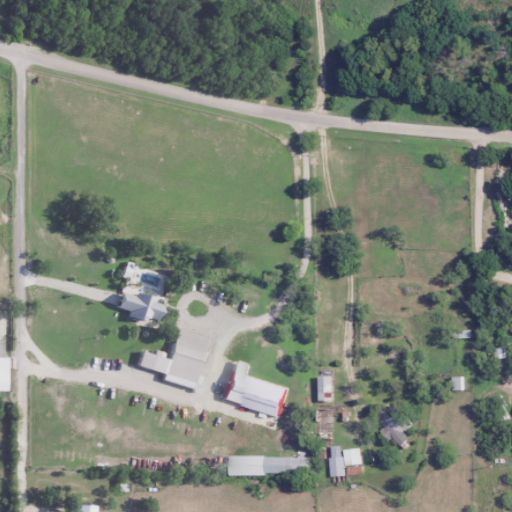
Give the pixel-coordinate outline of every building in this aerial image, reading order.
[(121,291),(115,311),(156,322),(162,302),(121,291)] [(136,368),(194,383),(206,337),(177,330),(169,360),(140,352),(136,368)] [(320,401),(333,401),(333,376),(320,376),(320,401)] [(393,418),(385,410),(373,421),(399,450),(410,439),(404,433),(413,424),(401,410),(393,418)] [(346,477),(346,465),(361,465),(361,448),(331,448),(331,477),(346,477)] [(310,458),(265,458),(265,474),(310,474),(310,458)]
